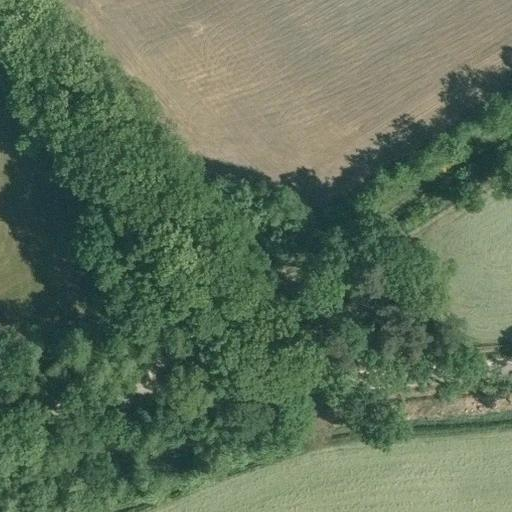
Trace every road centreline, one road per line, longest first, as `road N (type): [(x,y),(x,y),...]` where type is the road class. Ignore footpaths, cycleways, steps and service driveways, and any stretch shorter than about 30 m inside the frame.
road 1 (unclassified): [(511,372),(132,400),(0,437)]
road 2 (track): [(227,317),(132,400)]
